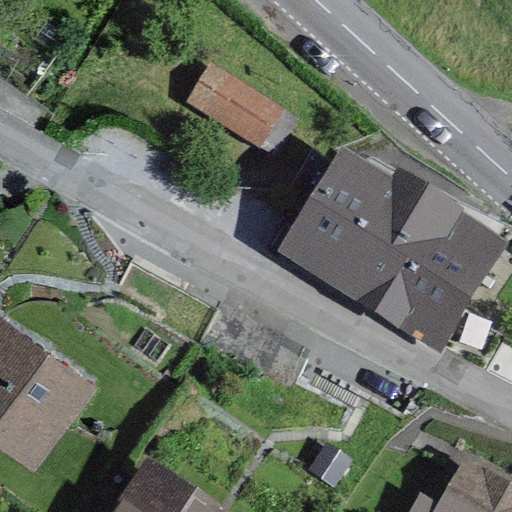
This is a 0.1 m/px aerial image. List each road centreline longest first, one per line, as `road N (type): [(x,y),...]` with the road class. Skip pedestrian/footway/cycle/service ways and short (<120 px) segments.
road 1 (residential): [(0,134),(511,412)]
road 2 (secondary): [(511,178),(316,0)]
